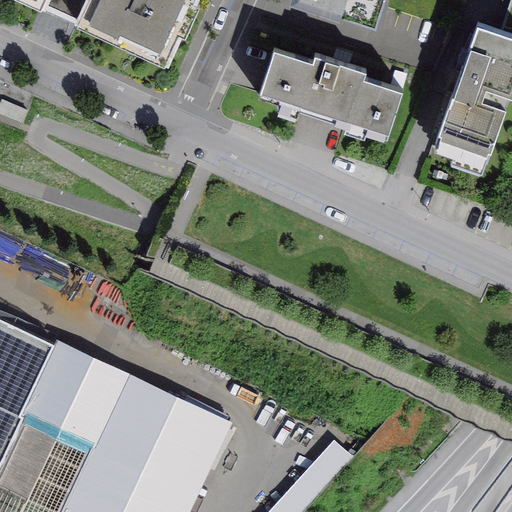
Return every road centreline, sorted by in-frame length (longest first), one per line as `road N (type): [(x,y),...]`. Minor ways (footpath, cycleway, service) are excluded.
road 1 (residential): [(184,127),(511,276)]
road 2 (residential): [(0,43),(184,127)]
road 3 (trunk): [(511,396),(410,511)]
road 4 (residential): [(242,0),(184,127)]
